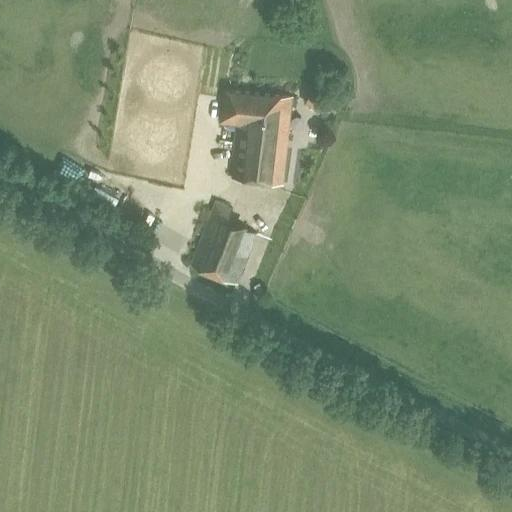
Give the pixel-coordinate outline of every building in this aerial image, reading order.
[(139,1),(138,19),(156,20),(157,1),(139,1)] [(136,70),(124,178),(190,185),(202,77),(136,70)] [(283,182),(293,97),(293,95),(226,89),(223,120),(239,122),(232,177),(283,182)] [(336,113),(340,106),(333,103),(334,100),(312,89),(305,103),(328,114),(330,110),(336,113)] [(237,283),(257,232),(228,221),(233,206),(217,200),(191,265),(237,283)]
